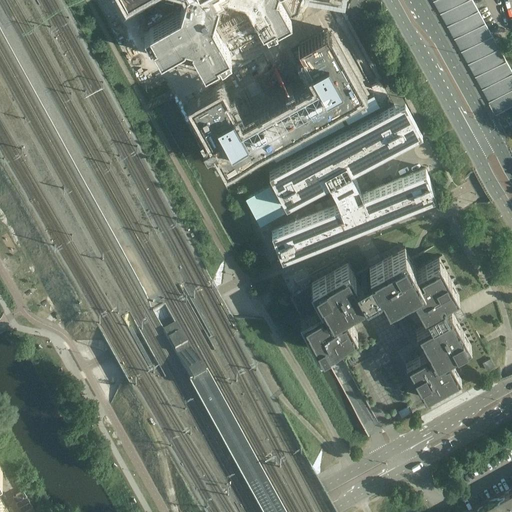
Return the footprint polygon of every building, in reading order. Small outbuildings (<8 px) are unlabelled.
[(158,0),(154,14),(145,19),(151,28),(144,32),(150,42),(153,41),(161,56),(165,54),(169,61),(196,69),(203,65),(205,68),(220,60),(222,63),(232,57),(228,51),(265,31),(268,37),(278,32),(277,29),(292,21),(290,17),(297,13),(300,0),(158,0)] [(472,0),(431,0),(496,115),(511,107),(511,106),(511,71),(490,32),(473,2),(472,0)] [(340,107),(329,86),(340,80),(340,82),(353,75),(343,58),(310,49),(279,66),(276,59),(269,63),(265,56),(250,65),(253,72),(250,74),(254,80),(219,99),(209,133),(219,149),(231,142),(230,141),(241,135),(252,156),(340,107)] [(363,171),(363,169),(361,169),(355,175),(352,169),(411,137),(415,135),(422,131),(405,99),(399,102),(269,171),(275,182),(248,196),(262,223),(306,200),(303,195),(330,180),(340,202),(272,230),(282,256),(436,195),(426,168),(363,193),(360,187),(369,186),(370,184),(369,184),(368,183),(367,181),(366,181),(366,179),(365,178),(364,177),(364,176),(364,175),(363,173),(363,171)] [(459,292),(439,256),(417,268),(412,259),(412,258),(409,254),(405,246),(381,259),(375,262),(369,266),(370,268),(356,276),(366,294),(371,292),(372,294),(369,296),(375,306),(385,300),(384,297),(386,296),(389,301),(401,295),(411,289),(419,304),(423,311),(426,310),(444,300),(459,292)] [(365,298),(367,297),(366,294),(356,276),(347,261),(312,281),(312,282),(297,291),(292,294),(303,314),(303,315),(302,315),(322,351),(329,347),(334,344),(335,344),(357,331),(345,309),(365,298)] [(449,356),(471,344),(459,322),(458,320),(455,315),(451,308),(450,309),(449,309),(444,300),(426,310),(431,319),(429,320),(428,321),(416,328),(422,340),(428,350),(406,362),(425,398),(461,378),(449,356)] [(191,341),(191,340),(185,328),(180,331),(179,329),(174,331),(171,333),(163,337),(162,335),(156,338),(165,355),(169,352),(179,347),(182,345),(191,341)] [(408,406),(398,411),(401,418),(407,415),(412,412),(408,406)] [(381,429),(378,422),(373,424),(371,420),(364,424),(370,435),(381,429)] [(8,511),(0,497),(0,475),(2,474),(2,473),(3,473),(3,472),(2,472),(1,470),(0,467),(0,511),(8,511)] [(511,511),(511,488),(498,497),(506,511),(511,511)] [(506,511),(498,497),(473,510),(473,511),(506,511)]
